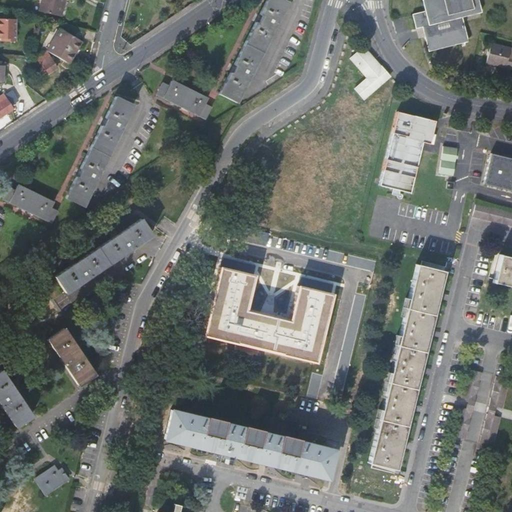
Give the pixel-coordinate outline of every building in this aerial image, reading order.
[(42,0),(40,11),(61,16),(65,0),(42,0)] [(252,23),(241,47),(257,55),(285,1),(282,0),(263,0),(256,16),(258,17),(255,24),(252,23)] [(480,12),(477,0),(422,0),(426,11),(413,15),(416,28),(427,25),(428,30),(429,36),(426,37),(428,47),(440,44),(441,48),(454,45),(454,41),(466,38),(461,16),(480,12)] [(7,38),(7,41),(16,42),(17,20),(0,19),(0,37),(3,38),(7,38)] [(79,40),(85,29),(70,25),(67,32),(61,29),(48,51),(67,62),(76,48),(78,49),(83,42),(79,40)] [(511,48),(491,43),(486,64),(497,67),(511,70),(511,48)] [(354,88),(364,99),(386,80),(377,69),(381,67),(364,46),(350,58),(366,78),(354,88)] [(257,55),(241,47),(233,63),(235,65),(231,73),(230,72),(220,92),(235,99),(257,55)] [(47,52),(45,54),(43,51),(35,56),(42,66),(44,65),(50,73),(58,68),(47,52)] [(210,106),(208,105),(204,103),(206,97),(172,79),(169,85),(162,81),(156,93),(204,117),(210,106)] [(0,117),(13,108),(4,94),(0,96),(0,117)] [(117,137),(132,105),(116,96),(106,117),(107,118),(106,122),(104,126),(101,125),(80,168),(83,169),(81,173),(78,177),(76,176),(66,198),(83,206),(100,170),(108,155),(117,137)] [(440,122),(401,112),(382,186),(413,194),(426,143),(434,145),(440,122)] [(444,147),(439,176),(453,179),(458,149),(444,147)] [(511,160),(493,155),(485,187),(511,193),(511,160)] [(57,211),(52,209),(50,208),(53,202),(18,185),(15,190),(13,189),(9,187),(3,198),(52,222),(57,211)] [(511,227),(511,214),(477,206),(474,218),(511,227)] [(143,217),(98,246),(109,262),(153,233),(143,217)] [(238,229),(235,238),(266,245),(268,236),(238,229)] [(98,246),(54,275),(65,291),(109,262),(98,246)] [(207,254),(196,252),(186,268),(204,272),(207,254)] [(511,257),(499,254),(492,282),(511,286),(511,257)] [(333,284),(299,276),(289,320),(244,309),(255,265),(220,256),(201,335),(314,362),(333,284)] [(416,264),(367,462),(395,469),(401,445),(410,408),(419,370),(428,333),(438,295),(444,271),(416,264)] [(73,342),(63,327),(47,338),(78,385),(94,374),(73,342)] [(10,384),(0,369),(0,403),(16,426),(32,416),(10,384)] [(468,400),(474,401),(481,372),(468,369),(461,398),(468,400)] [(488,405),(495,406),(502,408),(509,379),(495,376),(488,405)] [(488,405),(486,413),(492,415),(495,406),(488,405)] [(472,410),(466,409),(459,407),(452,436),(465,439),(472,410)] [(170,410),(164,438),(188,444),(226,453),(263,462),(307,473),(326,478),(333,449),(170,410)] [(492,415),(486,413),(479,442),(493,445),(500,416),(492,415)] [(35,478),(45,494),(68,479),(61,468),(57,471),(54,466),(35,478)]
